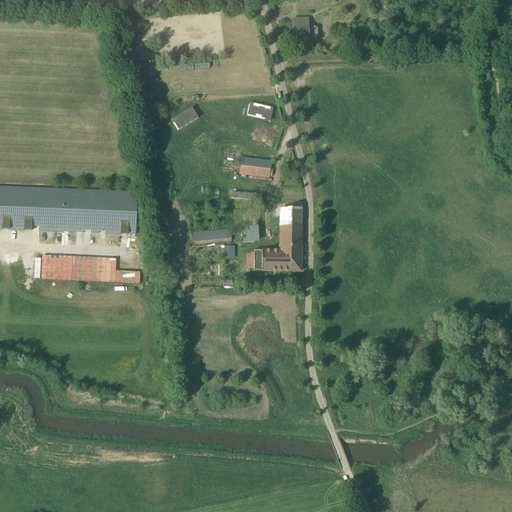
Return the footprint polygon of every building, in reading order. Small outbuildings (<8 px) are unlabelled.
[(309,28),(308,19),(292,20),(293,42),(309,41),(309,40),(316,40),(317,38),(317,29),(314,28),(309,28)] [(137,113),(145,112),(141,93),(133,95),(137,113)] [(249,104),(247,116),(270,121),(273,109),(249,104)] [(191,109),(171,121),(177,131),(197,119),(191,109)] [(269,178),(271,162),(261,161),(241,159),(239,175),(259,177),(269,178)] [(0,230),(134,236),(136,193),(0,187),(0,230)] [(255,202),(254,211),(256,212),(262,212),(263,202),(255,202)] [(253,271),(300,272),(301,203),(295,203),(295,212),(289,212),(289,209),(280,209),(279,250),(253,250),(254,261),(253,271)] [(177,304),(176,292),(164,293),(165,304),(170,303),(171,305),(177,304)]
